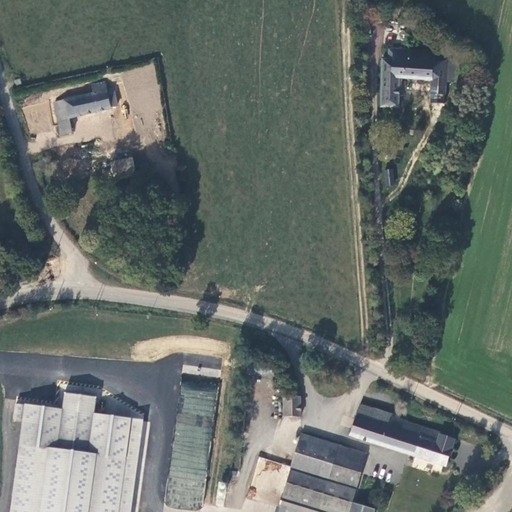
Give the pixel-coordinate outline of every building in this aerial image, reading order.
[(389,68),(385,67),(384,67),(382,114),(398,115),(400,87),(433,89),(432,103),(445,103),(448,68),(436,66),(436,60),(398,58),(390,57),(389,68)] [(460,69),(448,68),(445,103),(458,103),(460,69)] [(112,115),(117,114),(112,93),(107,94),(106,91),(94,93),(96,102),(57,113),(62,144),(72,142),(70,127),(112,116),(112,115)] [(391,159),(388,158),(386,159),(384,161),(384,164),(386,166),(388,166),(391,166),(392,163),(392,161),(391,159)] [(132,167),(110,172),(114,189),(136,184),(132,167)] [(394,179),(385,180),(386,184),(386,196),(395,195),(394,179)] [(219,379),(221,371),(183,363),(181,372),(219,379)] [(202,510),(218,383),(181,378),(165,506),(202,510)] [(131,511),(143,421),(93,414),(96,397),(64,393),(62,410),(25,405),(11,511),(131,511)] [(303,425),(303,407),(286,407),(286,425),(303,425)] [(362,412),(358,426),(390,437),(394,424),(362,412)] [(353,443),(448,474),(456,450),(443,446),(443,443),(406,431),(403,441),(390,437),(358,426),(353,443)] [(305,444),(295,479),(359,499),(369,462),(305,444)] [(359,499),(295,479),(285,511),(354,511),(356,505),(359,499)] [(382,490),(378,503),(384,505),(389,493),(382,490)]
